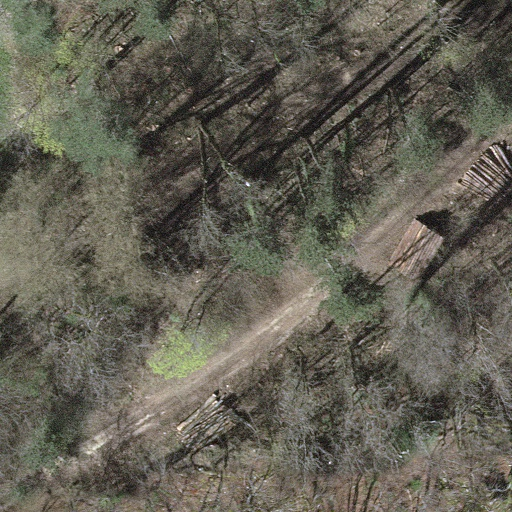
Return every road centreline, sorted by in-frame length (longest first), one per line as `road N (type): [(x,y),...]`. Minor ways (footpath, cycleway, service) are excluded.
road 1 (track): [(511,109),(310,296),(188,389),(47,466),(0,503)]
road 2 (track): [(511,0),(0,269)]
road 3 (track): [(218,153),(208,217),(182,276),(47,466)]
